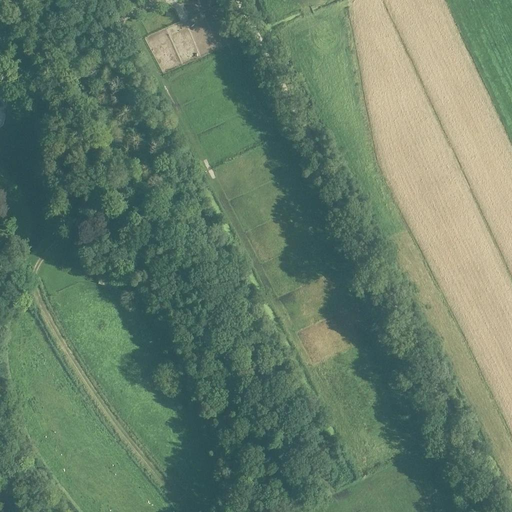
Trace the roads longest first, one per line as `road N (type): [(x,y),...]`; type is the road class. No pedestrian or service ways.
road 1 (track): [(501,511),(237,0)]
road 2 (track): [(108,185),(90,217),(38,265),(35,286),(88,385),(190,511)]
road 3 (track): [(18,0),(108,185)]
